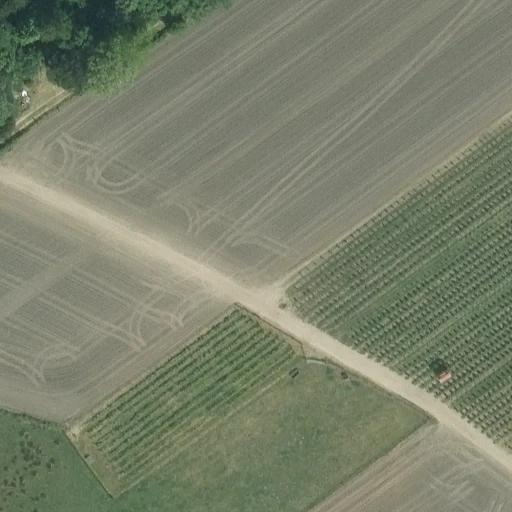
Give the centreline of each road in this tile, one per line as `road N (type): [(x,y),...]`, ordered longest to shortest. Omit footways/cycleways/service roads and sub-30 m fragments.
road 1 (track): [(511,463),(120,228),(0,175)]
road 2 (track): [(235,293),(511,92)]
road 3 (track): [(196,0),(0,141)]
